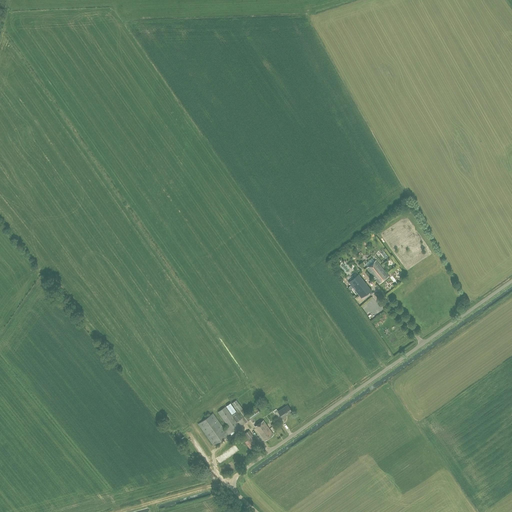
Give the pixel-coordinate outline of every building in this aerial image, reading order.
[(379,283),(388,276),(376,260),(367,268),(379,283)] [(349,273),(352,270),(345,262),(342,266),(349,273)] [(361,298),(371,290),(358,274),(349,282),(361,298)] [(246,414),(236,400),(232,403),(242,418),(230,403),(226,406),(232,415),(225,406),(218,412),(228,428),(225,430),(213,413),(198,424),(214,445),(230,433),(231,435),(235,432),(234,431),(260,412),(257,407),(246,414)] [(196,403),(191,406),(196,413),(201,410),(196,403)] [(292,411),(287,405),(281,409),(278,411),(282,418),(292,411)] [(265,441),(273,435),(263,420),(255,426),(265,441)] [(250,450),(259,443),(249,431),(244,435),(247,440),(245,442),(250,450)]
